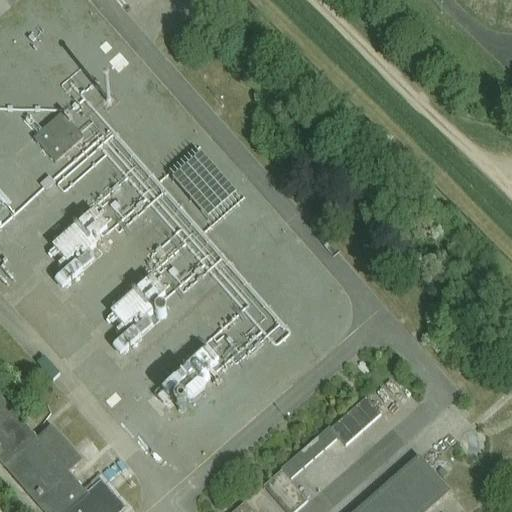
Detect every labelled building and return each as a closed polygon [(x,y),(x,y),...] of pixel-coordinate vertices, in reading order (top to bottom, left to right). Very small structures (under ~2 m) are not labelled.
[(62,114),(34,139),(56,163),(84,139),(62,114)] [(88,215),(48,248),(66,269),(52,280),(61,291),(114,246),(88,215)] [(146,280),(107,313),(125,334),(111,346),(121,357),(173,311),(146,280)] [(0,397),(0,463),(42,511),(125,511),(126,511),(101,483),(86,496),(68,474),(82,462),(50,426),(36,439),(0,397)] [(366,399),(332,429),(347,446),(381,416),(366,399)] [(429,511),(450,493),(419,458),(358,511),(429,511)] [(281,473),(265,488),(286,511),(297,511),(308,503),(281,473)]
